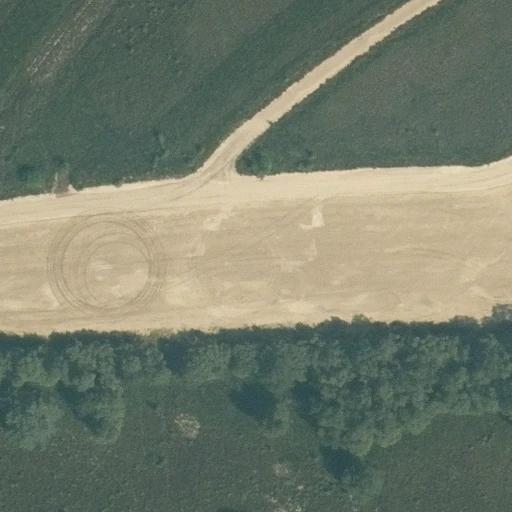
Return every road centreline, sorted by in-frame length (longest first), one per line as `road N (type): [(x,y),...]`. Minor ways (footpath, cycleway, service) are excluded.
road 1 (track): [(0,216),(87,199),(196,193),(249,133),(433,0)]
road 2 (track): [(196,193),(511,177)]
